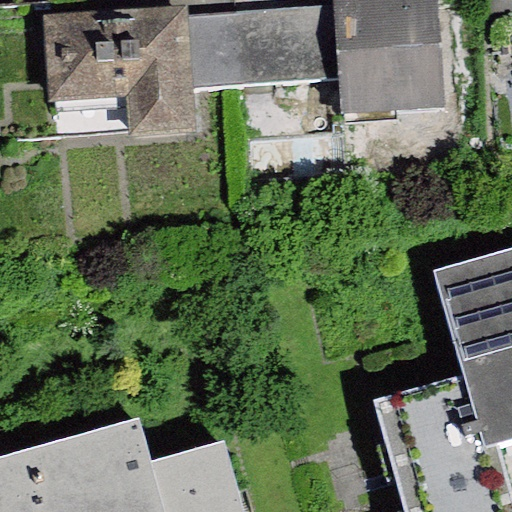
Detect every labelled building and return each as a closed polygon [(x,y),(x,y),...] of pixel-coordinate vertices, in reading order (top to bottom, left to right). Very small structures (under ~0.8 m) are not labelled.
[(445,105),(437,0),(335,0),(335,7),(340,80),(343,112),(445,105)] [(189,16),(189,3),(45,11),(50,99),(129,94),(131,134),(196,130),(194,89),(189,16)] [(335,7),(238,13),(242,86),(340,80),(335,7)] [(238,13),(189,16),(194,89),(242,86),(238,13)] [(511,259),(429,282),(459,392),(372,415),(398,511),(511,511),(511,506),(500,462),(511,459),(511,259)] [(144,414),(20,451),(36,511),(243,511),(221,441),(159,460),(144,414)] [(0,511),(36,511),(20,451),(0,456),(0,511)]
